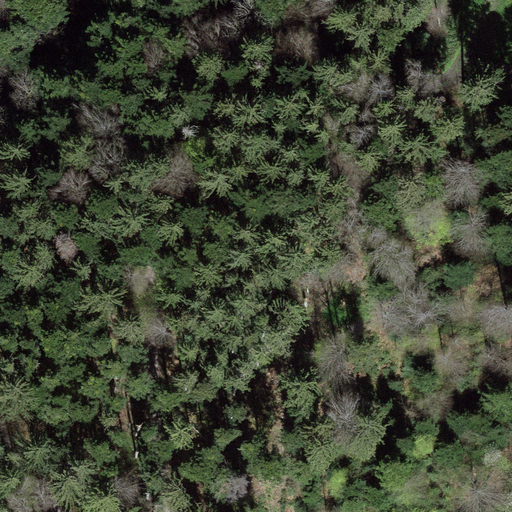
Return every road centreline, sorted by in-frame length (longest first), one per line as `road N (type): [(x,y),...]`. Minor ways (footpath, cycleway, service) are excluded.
road 1 (track): [(250,0),(152,274),(144,394),(166,511)]
road 2 (track): [(314,0),(319,127),(344,178),(420,177),(511,152)]
